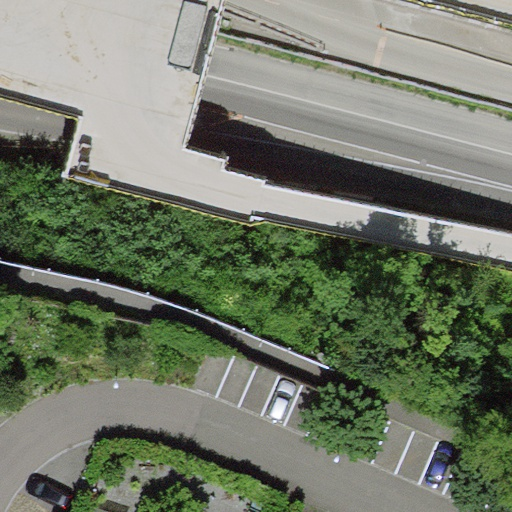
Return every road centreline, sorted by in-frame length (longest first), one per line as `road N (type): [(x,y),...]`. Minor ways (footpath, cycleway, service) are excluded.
road 1 (secondary): [(511,155),(0,26)]
road 2 (motorway): [(0,111),(511,198)]
road 3 (residential): [(386,511),(103,406),(69,408),(27,425),(0,453)]
road 4 (motorway): [(511,84),(236,0)]
